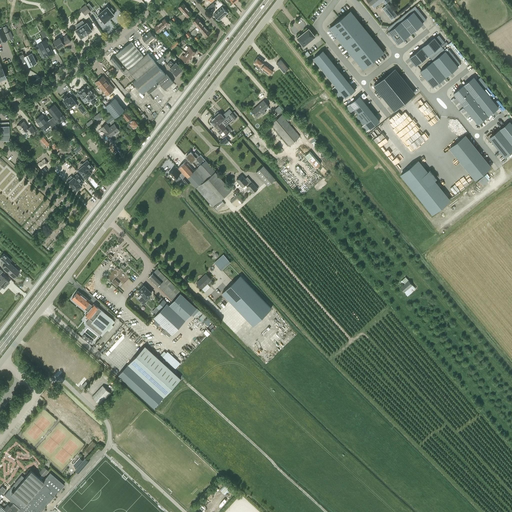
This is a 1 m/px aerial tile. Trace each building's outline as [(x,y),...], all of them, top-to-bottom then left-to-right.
[(397,16),(387,4),(382,8),(392,20),(397,16)] [(107,6),(102,10),(109,18),(111,17),(111,16),(113,14),(111,12),(114,10),(111,7),(109,9),(107,6)] [(219,21),(228,12),(222,7),(213,15),(219,21)] [(100,16),(97,18),(100,21),(102,19),(104,22),(107,20),(109,18),(102,10),(98,14),(100,16)] [(333,27),(331,29),(363,69),(384,52),(364,27),(362,29),(348,12),(332,26),(333,27)] [(398,43),(423,23),(413,12),(388,32),(398,43)] [(87,23),(76,30),(81,37),(92,30),(90,27),(91,26),(88,23),(87,23)] [(309,28),(304,32),(304,33),(302,34),(297,38),(303,46),(315,36),(309,28)] [(147,43),(155,37),(154,37),(151,33),(150,31),(142,38),(147,43)] [(60,37),(54,41),(58,48),(64,44),(64,45),(71,41),(67,35),(61,38),(60,37)] [(416,65),(440,45),(434,37),(409,58),(416,65)] [(38,44),(40,48),(37,49),(42,57),(44,56),(47,55),(48,55),(47,54),(50,53),(50,54),(53,52),(46,40),(38,44)] [(131,42),(116,54),(128,69),(143,56),(131,42)] [(318,54),(313,58),(335,86),(332,89),(341,100),(345,97),(350,94),(355,90),(323,50),(318,54)] [(433,87),(458,67),(445,51),(420,71),(433,87)] [(23,53),(19,56),(22,63),(27,61),(29,66),(37,62),(32,53),(25,56),(23,53)] [(128,69),(136,79),(156,63),(147,53),(128,69)] [(125,74),(128,71),(126,69),(125,69),(122,66),(114,56),(110,59),(118,69),(119,68),(124,75),(125,74)] [(161,62),(165,59),(163,57),(159,60),(159,59),(156,62),(161,67),(163,64),(161,62)] [(258,57),(253,63),(256,65),(256,66),(258,68),(260,66),(262,67),(261,68),(269,75),(273,70),(265,64),(264,64),(262,63),(264,62),(258,57)] [(284,72),(288,69),(281,60),(276,63),(284,72)] [(170,61),(168,64),(171,67),(170,68),(176,75),(180,71),(180,72),(182,70),(182,69),(176,62),(174,64),(170,61)] [(136,79),(133,82),(142,93),(146,90),(149,93),(157,87),(157,85),(155,83),(158,81),(165,89),(173,82),(166,74),(165,74),(156,63),(136,79)] [(389,74),(385,78),(404,101),(414,93),(397,73),(398,72),(395,68),(388,73),(389,74)] [(103,76),(96,82),(106,95),(111,91),(114,89),(103,76)] [(453,93),(478,124),(498,107),(474,77),(453,93)] [(404,101),(385,78),(381,81),(380,80),(374,86),(377,89),(378,89),(394,109),(404,101)] [(85,87),(78,92),(85,101),(87,99),(89,101),(96,96),(90,88),(87,89),(85,87)] [(64,99),(64,100),(70,107),(74,104),(76,107),(78,105),(76,103),(71,96),(69,98),(68,97),(67,97),(64,99)] [(350,103),(346,106),(351,112),(354,109),(364,101),(359,96),(350,103)] [(115,98),(106,106),(115,117),(125,110),(115,98)] [(263,100),(251,111),(256,117),(262,112),(263,114),(265,112),(264,110),(266,108),(267,110),(269,108),(268,107),(269,106),(263,100)] [(358,114),(367,106),(364,101),(354,109),(358,114)] [(50,119),(55,125),(58,123),(61,121),(61,122),(62,122),(63,121),(66,119),(59,110),(58,111),(54,105),(48,110),(53,117),(50,119)] [(362,118),(371,111),(367,106),(358,114),(362,118)] [(214,115),(215,116),(214,117),(222,126),(223,126),(224,127),(233,120),(229,115),(232,112),(229,109),(222,115),(220,112),(219,113),(218,112),(214,115)] [(130,128),(132,126),(134,128),(135,128),(136,128),(137,127),(137,126),(139,124),(134,118),(133,119),(126,111),(122,115),(128,121),(128,120),(130,122),(129,123),(127,125),(127,126),(129,127),(130,128)] [(375,115),(371,111),(362,118),(366,123),(375,115)] [(99,113),(93,117),(97,122),(103,117),(99,113)] [(57,128),(55,125),(50,119),(48,121),(42,114),(36,119),(41,125),(40,126),(43,130),(44,129),(45,129),(45,128),(50,124),(52,127),(51,128),(54,131),(57,128)] [(111,114),(105,119),(108,123),(114,118),(111,114)] [(289,146),(300,137),(281,115),(271,124),(289,146)] [(379,121),(375,115),(366,123),(370,128),(379,121)] [(222,126),(214,117),(210,120),(211,121),(210,122),(214,127),(215,126),(215,127),(217,125),(222,130),(219,132),(223,137),(226,134),(230,131),(226,126),(224,128),(224,127),(223,126),(222,126)] [(23,121),(17,125),(23,133),(27,131),(29,134),(35,131),(31,126),(28,128),(23,121)] [(491,133),(486,137),(490,142),(492,141),(505,157),(511,151),(511,124),(509,121),(492,135),(491,133)] [(0,123),(0,122),(0,129),(1,140),(10,140),(9,122),(8,122),(8,123),(0,123)] [(107,123),(101,127),(101,128),(102,127),(104,131),(109,138),(109,137),(116,132),(119,130),(114,123),(110,127),(107,123)] [(465,135),(450,148),(475,179),(490,166),(489,164),(465,135)] [(59,149),(55,143),(51,146),(56,152),(59,149)] [(320,165),(309,151),(304,155),(316,169),(320,165)] [(190,152),(185,156),(191,162),(193,160),(195,161),(196,160),(201,164),(205,160),(201,155),(199,156),(195,152),(193,154),(190,152)] [(41,168),(48,163),(44,158),(41,161),(42,161),(41,162),(40,162),(37,164),(41,168)] [(81,168),(79,170),(82,174),(84,177),(85,177),(86,178),(87,177),(87,178),(90,175),(89,175),(91,173),(90,171),(94,168),(87,160),(83,164),(82,163),(81,163),(80,164),(79,165),(80,166),(80,167),(81,168)] [(185,161),(178,168),(191,182),(196,188),(196,187),(212,206),(231,190),(205,160),(201,164),(194,171),(185,161)] [(449,200),(434,180),(436,178),(430,170),(428,172),(427,172),(418,161),(401,174),(428,208),(432,213),(449,200)] [(268,186),(275,179),(263,165),(255,172),(268,186)] [(298,166),(296,167),(304,177),(306,175),(298,166)] [(169,173),(174,179),(179,175),(174,169),(172,171),(171,171),(169,172),(169,173)] [(71,176),(67,179),(69,181),(68,182),(76,191),(82,186),(81,184),(84,182),(77,174),(73,178),(71,176)] [(244,189),(247,187),(252,193),(257,188),(249,179),(247,181),(242,175),(236,180),(242,187),(244,189)] [(241,203),(243,201),(237,194),(236,195),(234,197),(230,201),(232,202),(237,198),(241,203)] [(221,200),(213,207),(217,212),(225,204),(221,200)] [(19,272),(9,262),(11,260),(3,253),(0,256),(0,258),(6,264),(2,268),(14,278),(19,272)] [(221,270),(230,262),(223,254),(214,263),(221,270)] [(157,269),(148,277),(172,300),(180,291),(157,269)] [(201,288),(211,279),(206,274),(196,283),(201,288)] [(1,275),(0,276),(0,289),(4,285),(6,286),(9,282),(1,275)] [(240,276),(222,293),(253,325),(271,308),(240,276)] [(408,280),(400,288),(404,292),(412,285),(408,280)] [(144,285),(138,291),(143,295),(139,300),(143,304),(148,299),(146,298),(152,292),(144,285)] [(84,308),(90,301),(78,291),(72,299),(84,308)] [(180,293),(169,304),(186,319),(196,308),(180,293)] [(157,306),(156,307),(160,310),(167,303),(163,299),(161,301),(157,306)] [(161,323),(165,327),(169,331),(172,334),(179,326),(185,320),(167,303),(160,310),(154,317),(157,319),(161,323)] [(115,321),(112,320),(113,319),(93,304),(85,314),(90,318),(86,323),(100,335),(102,336),(115,321)] [(90,344),(93,341),(84,334),(81,337),(90,344)] [(163,396),(180,378),(145,345),(128,364),(163,396)] [(176,369),(181,363),(168,351),(163,357),(176,369)] [(154,407),(163,396),(128,364),(118,374),(154,407)] [(100,404),(110,393),(102,385),(92,397),(100,404)] [(80,457),(73,465),(77,468),(75,470),(79,474),(89,462),(85,458),(83,461),(80,457)] [(49,471),(45,468),(44,467),(39,473),(44,477),(49,471)] [(0,511),(39,511),(40,511),(41,511),(46,505),(48,502),(49,502),(53,497),(55,495),(55,494),(57,492),(63,485),(49,473),(42,481),(30,471),(24,478),(21,476),(21,475),(4,495),(13,503),(9,506),(7,504),(4,508),(0,504),(0,511)] [(227,482),(220,489),(225,495),(233,487),(227,482)]
